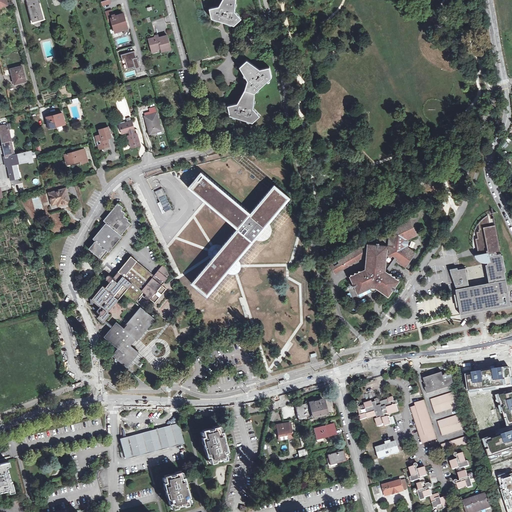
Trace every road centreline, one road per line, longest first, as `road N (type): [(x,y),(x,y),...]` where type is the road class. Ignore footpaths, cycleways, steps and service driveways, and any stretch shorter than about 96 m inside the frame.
road 1 (residential): [(169,0),(210,147),(125,175),(73,247),(69,268),(92,333),(99,399)]
road 2 (tertiary): [(99,399),(222,402),(332,374)]
road 3 (secondary): [(488,0),(507,101),(489,177),(511,224)]
road 4 (tertiary): [(361,370),(508,347)]
road 5 (tertiary): [(504,338),(360,361)]
road 6 (unclassified): [(332,374),(371,511)]
